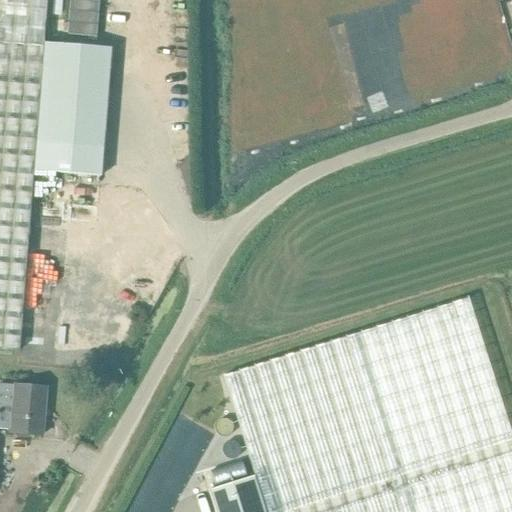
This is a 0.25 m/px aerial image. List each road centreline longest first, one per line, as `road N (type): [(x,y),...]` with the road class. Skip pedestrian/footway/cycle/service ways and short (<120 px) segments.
road 1 (unclassified): [(80,511),(212,269),(273,194),(314,166),(511,108)]
road 2 (track): [(139,138),(151,0)]
